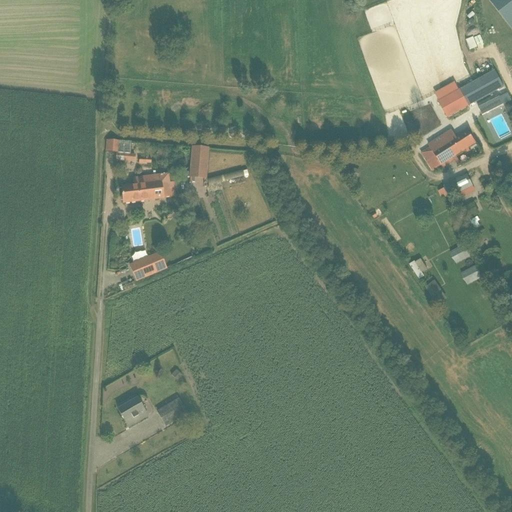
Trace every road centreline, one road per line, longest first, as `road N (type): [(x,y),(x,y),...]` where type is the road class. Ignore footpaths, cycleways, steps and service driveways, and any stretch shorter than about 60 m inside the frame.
road 1 (track): [(411,149),(317,155),(102,134),(86,291),(100,324)]
road 2 (unclassified): [(88,511),(100,324)]
road 3 (unclassified): [(411,149),(435,180),(511,148)]
